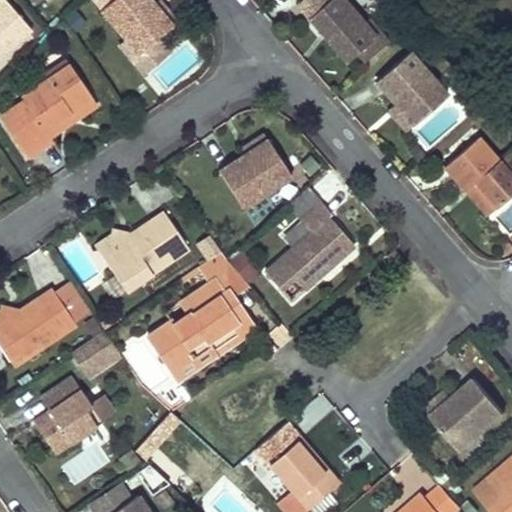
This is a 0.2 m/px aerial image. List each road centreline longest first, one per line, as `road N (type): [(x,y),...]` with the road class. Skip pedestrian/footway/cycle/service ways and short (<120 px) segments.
road 1 (residential): [(480,298),(265,55)]
road 2 (residential): [(265,55),(0,234)]
road 3 (residential): [(480,298),(358,409),(400,461)]
